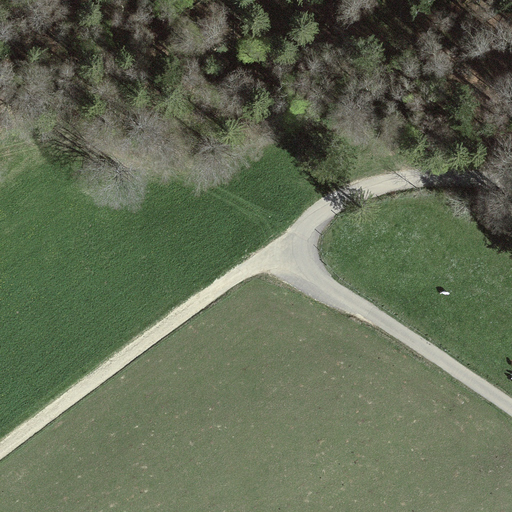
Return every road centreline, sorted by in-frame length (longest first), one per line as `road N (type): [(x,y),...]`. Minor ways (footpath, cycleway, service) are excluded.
road 1 (unclassified): [(511,177),(448,175),(365,187),(336,199),(289,244),(337,295),(511,406)]
road 2 (track): [(289,244),(126,351),(0,452)]
